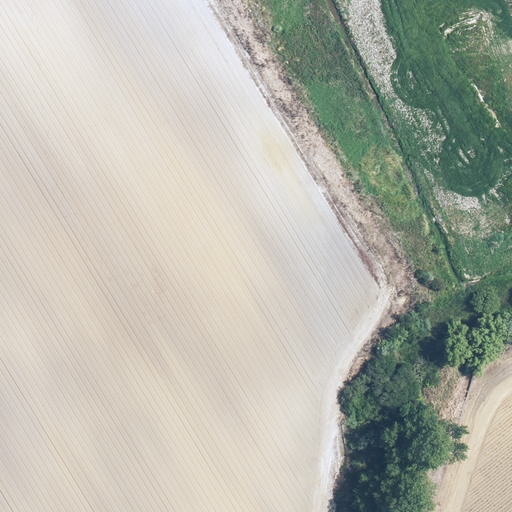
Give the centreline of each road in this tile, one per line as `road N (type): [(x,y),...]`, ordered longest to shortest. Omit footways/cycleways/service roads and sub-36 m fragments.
road 1 (track): [(381,292),(331,397),(310,511)]
road 2 (track): [(511,399),(495,419),(469,511)]
